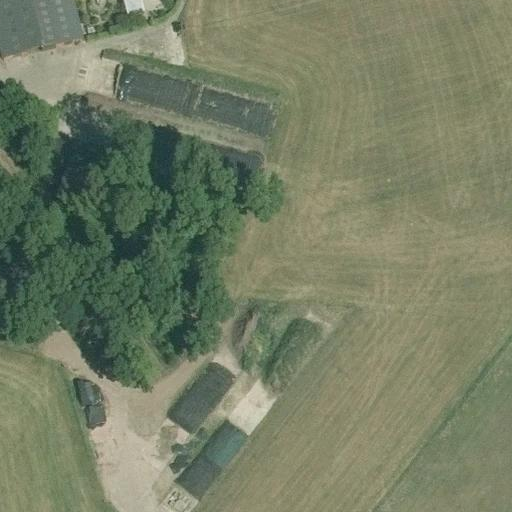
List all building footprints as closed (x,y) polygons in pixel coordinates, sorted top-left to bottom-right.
[(0,0),(0,49),(3,62),(81,43),(71,0),(0,0)] [(136,100),(141,77),(105,69),(99,91),(136,100)] [(71,172),(76,149),(49,141),(43,165),(71,172)] [(0,306),(21,308),(22,274),(0,272),(0,306)] [(197,388),(170,425),(189,439),(216,402),(197,388)]
